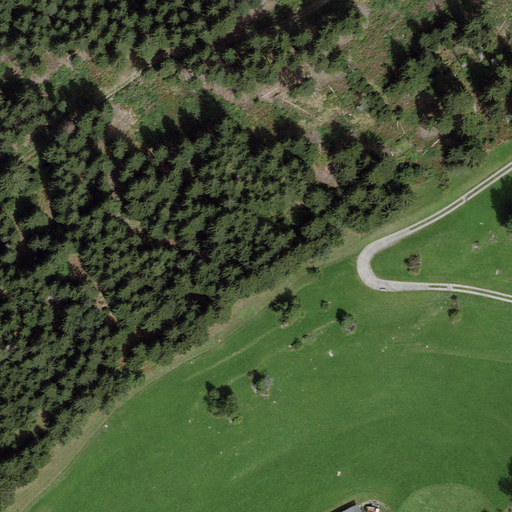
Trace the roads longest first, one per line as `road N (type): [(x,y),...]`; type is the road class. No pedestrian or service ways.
road 1 (track): [(0,179),(131,78),(177,53),(326,0)]
road 2 (track): [(511,300),(451,287),(380,285),(366,279),(361,263),(366,250),(511,163)]
